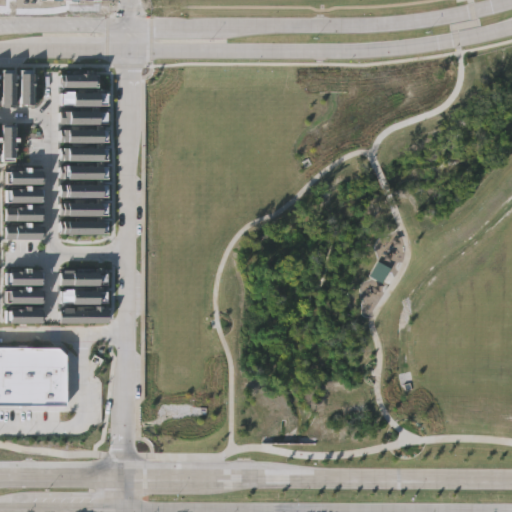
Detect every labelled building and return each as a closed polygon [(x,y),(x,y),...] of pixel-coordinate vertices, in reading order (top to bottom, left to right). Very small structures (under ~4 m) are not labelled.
[(53,61),(53,89),(111,89),(112,60),(53,61)] [(0,267),(41,267),(41,286),(0,286),(0,267)] [(0,286),(41,286),(41,304),(0,304),(0,286)] [(0,304),(41,304),(41,323),(0,323),(0,304)] [(0,347),(55,347),(63,354),(63,405),(0,405),(0,347)]
